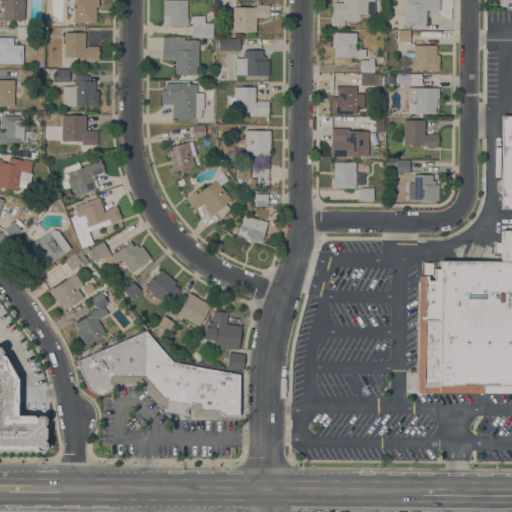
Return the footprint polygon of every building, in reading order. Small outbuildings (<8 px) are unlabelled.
[(24,0),(24,19),(3,19),(3,4),(1,4),(1,6),(0,5),(0,0),(24,0)] [(98,0),(98,6),(96,6),(96,22),(87,21),(87,22),(85,22),(74,21),(74,0),(98,0)] [(187,0),(187,17),(188,17),(188,24),(187,24),(186,25),(162,25),(162,0),(187,0)] [(374,0),(374,14),(358,14),(358,16),(356,19),(344,19),(343,25),(331,25),(331,16),(332,16),(332,11),(332,7),(333,7),(333,2),(343,2),(343,0),(374,0)] [(439,0),(439,11),(427,10),(427,9),(426,9),(426,24),(425,24),(404,24),(404,0),(439,0)] [(233,6),(253,6),(253,5),(256,5),(256,4),(269,4),(269,7),(269,15),(269,17),(256,17),(256,32),(232,31),(233,6)] [(204,15),(204,22),(213,22),(212,37),(191,37),(191,24),(192,24),(192,15),(204,15)] [(32,38),(22,38),(22,63),(0,63),(0,37),(17,37),(17,26),(32,26),(32,38)] [(410,30),(410,42),(397,42),(397,30),(410,30)] [(356,41),(361,41),(361,48),(365,48),(365,57),(335,57),(335,47),(332,47),(332,31),(337,31),(337,32),(356,32),(356,41)] [(85,47),(87,47),(87,45),(98,46),(98,51),(99,51),(99,54),(98,54),(98,59),(83,59),(83,57),(64,57),(64,32),(85,32),(85,47)] [(184,39),(198,39),(198,74),(175,74),(175,59),(162,59),(162,57),(161,57),(162,48),(162,36),(184,37),(184,39)] [(239,39),(239,50),(227,50),(227,39),(239,39)] [(436,45),(436,54),(439,54),(439,70),(433,70),(433,69),(416,69),(416,70),(402,70),(402,56),(404,56),(404,51),(414,51),(414,44),(436,45)] [(244,49),(262,50),(262,55),(265,55),(265,60),(269,60),(269,75),(244,75),(244,74),(235,74),(235,57),(243,57),(244,49)] [(374,59),(374,72),(361,72),(361,59),(374,59)] [(19,80),(19,69),(32,69),(32,80),(19,80)] [(56,81),(56,70),(69,70),(69,81),(56,81)] [(374,73),(374,74),(378,74),(378,84),(374,84),(374,85),(360,85),(360,73),(374,73)] [(421,74),(421,85),(409,84),(409,85),(397,85),(397,73),(421,74)] [(63,86),(73,86),(73,80),(74,80),(74,74),(88,74),(88,80),(95,80),(95,90),(98,90),(98,106),(91,106),(91,105),(76,105),(63,105),(63,86)] [(394,83),(386,82),(386,74),(394,74),(394,83)] [(0,79),(14,79),(14,105),(0,105),(0,79)] [(201,109),(201,114),(200,114),(200,118),(175,118),(175,117),(172,117),(172,103),(161,103),(161,89),(165,89),(165,82),(184,83),(196,84),(196,92),(203,92),(203,109),(201,109)] [(255,86),(255,102),(256,102),(256,100),(268,100),(268,114),(251,114),(251,111),(233,111),(233,109),(228,108),(229,97),(234,97),(234,86),(255,86)] [(356,86),(356,93),(364,93),(364,108),(356,108),(356,113),(331,113),(331,96),(337,96),(337,86),(356,86)] [(439,87),(438,106),(435,106),(435,113),(414,113),(414,112),(408,112),(408,103),(407,103),(407,87),(439,87)] [(24,115),(23,141),(5,141),(5,143),(0,143),(0,131),(1,131),(1,116),(2,116),(2,115),(24,115)] [(85,130),(97,130),(97,144),(81,144),(81,141),(61,140),(62,115),(86,115),(85,130)] [(501,230),(511,230),(511,208),(501,208),(502,115),(511,115),(511,261),(500,261),(501,230)] [(403,119),(424,119),(424,135),(426,135),(426,133),(438,133),(437,147),(426,147),(426,144),(403,144),(403,119)] [(204,125),(205,136),(193,137),(191,126),(204,125)] [(368,155),(345,155),(345,140),(332,140),(332,138),(331,138),(331,130),(332,130),(332,127),(348,127),(348,130),(368,130),(368,155)] [(270,155),(245,155),(245,130),(270,130),(270,155)] [(196,154),(192,156),(194,165),(173,172),(168,157),(167,157),(164,148),(192,140),(196,154)] [(0,160),(1,161),(0,161),(4,162),(4,161),(8,162),(9,157),(24,160),(23,162),(32,164),(27,188),(18,186),(17,190),(0,186),(0,160)] [(78,161),(80,167),(85,166),(85,165),(89,163),(89,162),(99,158),(101,163),(102,163),(103,166),(104,170),(91,175),(92,177),(94,176),(98,186),(95,187),(96,188),(76,195),(73,186),(70,187),(69,186),(65,188),(62,181),(67,179),(66,179),(65,179),(63,174),(67,173),(65,167),(78,161)] [(409,161),(409,172),(396,172),(396,160),(409,161)] [(331,188),(331,177),(333,177),(333,163),(334,163),(334,161),(355,161),(355,188),(331,188)] [(236,178),(237,166),(249,167),(249,178),(236,178)] [(185,198),(195,190),(198,194),(214,180),(213,178),(221,171),(228,179),(220,185),(231,199),(226,204),(229,208),(220,218),(215,212),(211,215),(204,208),(207,206),(203,202),(194,210),(185,198)] [(432,174),(432,180),(435,180),(435,184),(438,184),(438,200),(413,200),(413,198),(407,198),(408,182),(413,182),(413,174),(432,174)] [(256,190),(248,190),(248,183),(250,183),(250,178),(256,178),(256,190)] [(373,187),(373,200),(359,200),(359,187),(373,187)] [(268,193),(267,206),(255,206),(255,193),(268,193)] [(99,196),(104,212),(105,211),(104,209),(116,205),(121,219),(88,231),(93,243),(87,245),(89,249),(83,252),(81,248),(70,217),(76,214),(73,205),(99,196)] [(259,219),(267,221),(261,242),(252,239),(251,242),(236,238),(237,232),(238,232),(243,214),(259,219)] [(13,220),(21,229),(12,238),(4,229),(13,220)] [(71,248),(46,265),(38,254),(27,262),(19,251),(20,250),(19,250),(30,242),(31,244),(52,229),(58,230),(71,248)] [(130,241),(133,246),(136,244),(138,247),(141,245),(151,258),(131,272),(120,258),(115,262),(116,263),(109,266),(103,255),(92,261),(86,251),(103,241),(111,255),(130,241)] [(88,263),(84,266),(81,262),(71,269),(64,260),(74,253),(75,253),(79,250),(88,263)] [(440,260),(500,261),(511,261),(511,392),(418,392),(419,275),(428,275),(428,280),(434,280),(434,268),(440,268),(440,260)] [(146,287),(161,269),(176,282),(174,284),(178,288),(165,304),(146,287)] [(75,273),(83,284),(77,288),(83,297),(64,310),(56,297),(54,298),(49,291),(75,273)] [(131,299),(126,293),(122,296),(120,293),(132,281),(140,290),(131,299)] [(94,290),(88,293),(83,286),(89,282),(94,290)] [(92,313),(91,311),(96,308),(91,299),(101,292),(107,302),(103,305),(108,313),(97,319),(105,333),(85,345),(78,333),(80,331),(75,323),(92,313)] [(211,305),(199,326),(177,314),(189,292),(211,305)] [(241,325),(238,349),(213,346),(213,348),(203,347),(205,327),(208,328),(208,321),(212,322),(213,310),(228,312),(227,324),(241,325)] [(164,315),(174,322),(173,323),(179,327),(173,335),(167,331),(166,333),(165,332),(162,336),(156,332),(159,328),(156,325),(164,315)] [(172,361),(239,374),(239,415),(223,415),(223,413),(218,413),(218,416),(193,416),(193,409),(188,408),(187,414),(166,409),(167,404),(158,403),(141,383),(115,383),(113,392),(98,399),(85,390),(80,378),(82,378),(76,360),(145,330),(172,361)] [(17,415),(44,415),(46,417),(46,422),(43,425),(46,427),(46,437),(43,439),(46,442),(46,447),(43,449),(38,449),(35,447),(33,450),(0,449),(0,346),(17,378),(17,415)] [(195,362),(190,356),(197,350),(202,357),(195,362)] [(242,354),(241,369),(236,369),(236,367),(226,366),(228,352),(242,354)]
